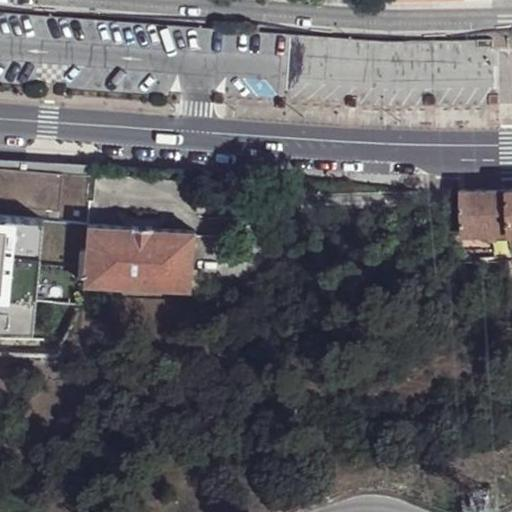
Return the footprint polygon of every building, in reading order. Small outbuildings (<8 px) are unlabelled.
[(0,337),(34,338),(36,307),(83,307),(84,286),(89,224),(93,166),(0,159),(0,337)] [(460,190),(460,237),(482,236),(482,241),(488,241),(487,236),(509,235),(509,189),(460,190)] [(84,286),(190,292),(195,231),(151,229),(151,227),(132,226),(133,227),(89,224),(84,286)] [(497,252),(498,264),(510,263),(510,251),(497,252)] [(217,349),(216,362),(237,363),(238,350),(217,349)]
